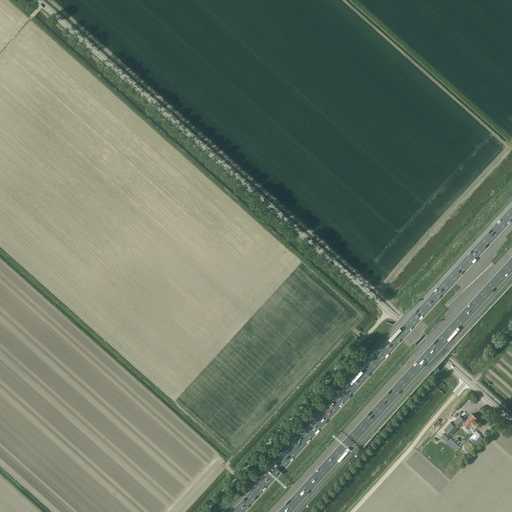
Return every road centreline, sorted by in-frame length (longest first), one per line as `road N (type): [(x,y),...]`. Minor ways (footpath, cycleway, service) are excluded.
road 1 (secondary): [(511,421),(37,0)]
road 2 (motorway): [(511,213),(238,511)]
road 3 (motorway): [(285,511),(511,264)]
road 4 (track): [(203,511),(388,312)]
road 5 (track): [(466,381),(352,511)]
